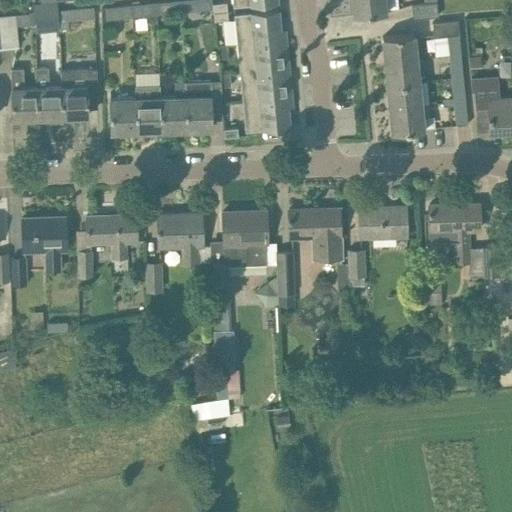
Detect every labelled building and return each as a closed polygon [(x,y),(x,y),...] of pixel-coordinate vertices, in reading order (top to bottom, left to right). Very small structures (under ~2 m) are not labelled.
[(179,0),(156,2),(157,13),(182,11),(180,0),(179,0)] [(212,8),(211,0),(180,0),(182,11),(212,8)] [(386,12),(384,0),(352,0),(354,15),(386,12)] [(414,18),(439,15),(437,0),(424,0),(425,2),(412,3),(414,18)] [(33,3),(34,22),(35,22),(35,32),(59,30),(58,10),(58,1),(33,3)] [(132,5),(133,16),(157,13),(156,2),(132,5)] [(214,20),(228,19),(226,2),(212,3),(214,20)] [(0,48),(19,47),(17,23),(34,22),(33,3),(33,12),(0,15),(0,36),(1,48),(0,48)] [(133,16),(132,5),(100,8),(101,19),(123,17),(132,16),(133,16)] [(58,10),(59,30),(62,30),(61,21),(95,18),(94,6),(84,7),(58,10)] [(234,13),(237,44),(285,39),(284,29),(280,29),(278,10),(252,12),(234,13)] [(132,16),(123,17),(124,33),(133,32),(132,16)] [(460,52),(457,19),(431,22),(435,55),(449,53),(449,54),(460,52)] [(414,33),(382,36),(385,60),(416,57),(414,33)] [(237,44),(240,73),(288,67),(287,58),(282,58),(281,49),(286,49),(285,39),(237,44)] [(220,58),(228,57),(227,44),(219,45),(220,58)] [(440,79),(463,76),(460,52),(449,54),(450,63),(439,64),(440,79)] [(481,55),(469,55),(470,66),(481,65),(481,55)] [(385,60),(387,84),(419,81),(416,57),(385,60)] [(11,67),(12,98),(12,118),(38,117),(36,86),(24,86),(24,67),(11,67)] [(36,86),(38,117),(50,117),(50,122),(61,121),(61,116),(63,116),(62,85),(49,85),(49,67),(37,67),(37,86),(36,86)] [(240,73),(242,101),(291,96),(290,86),(285,87),(284,78),(289,77),(288,67),(240,73)] [(61,69),(62,85),(63,116),(88,115),(87,95),(87,85),(96,85),(96,68),(61,69)] [(222,86),(231,86),(230,73),(221,73),(222,86)] [(463,76),(440,79),(451,78),(453,98),(443,99),(443,102),(465,100),(463,76)] [(489,131),(511,129),(511,93),(499,94),(499,86),(488,87),(487,77),(471,78),(472,90),(474,90),(476,119),(488,119),(489,131)] [(185,81),(186,128),(211,127),(210,95),(212,95),(212,80),(185,81)] [(175,95),(160,95),(161,129),(186,128),(185,81),(175,81),(175,95)] [(387,84),(390,108),(421,105),(419,81),(387,84)] [(135,84),(135,96),(136,130),(161,129),(160,95),(160,84),(135,84)] [(110,97),(110,111),(111,131),(136,130),(135,96),(110,97)] [(291,96),(242,101),(245,130),(263,129),(263,128),(289,126),(287,106),(292,106),(291,96)] [(457,125),(468,124),(465,100),(443,102),(444,106),(454,105),(457,125)] [(392,132),(424,129),(421,105),(390,108),(392,132)] [(238,135),(237,127),(223,128),(224,137),(238,135)] [(429,213),(424,213),(425,242),(427,242),(440,241),(443,245),(454,245),(454,262),(469,262),(470,276),(486,275),(498,275),(497,245),(482,246),(469,247),(469,229),(479,229),(478,201),(429,203),(429,210),(429,213)] [(407,235),(406,204),(359,206),(360,237),(407,235)] [(288,215),(288,220),(289,236),(314,235),(314,256),(343,255),(342,234),(340,234),(339,207),(288,209),(289,215),(288,215)] [(213,261),(214,287),(229,285),(229,270),(229,263),(236,263),(247,262),(261,262),(261,243),(267,242),(266,209),(222,211),(223,243),(225,243),(225,260),(213,261)] [(157,213),(157,233),(158,246),(183,245),(183,261),(211,260),(210,244),(204,244),(203,211),(157,213)] [(126,240),(137,240),(136,213),(86,215),(87,242),(111,241),(111,258),(127,257),(126,240)] [(22,217),(22,237),(23,249),(45,249),(46,269),(60,268),(59,248),(66,248),(65,216),(22,217)] [(349,249),(351,285),(365,284),(364,248),(349,249)] [(78,249),(78,276),(93,276),(93,249),(78,249)] [(277,291),(277,298),(293,298),(291,250),(275,251),(276,276),(277,291)] [(0,253),(0,280),(9,280),(8,253),(0,253)] [(11,257),(12,285),(26,284),(25,257),(11,257)] [(147,262),(148,291),(162,290),(161,261),(147,262)] [(274,276),(255,290),(266,305),(277,304),(277,298),(277,291),(276,276),(274,276)] [(424,281),(424,304),(442,303),(442,281),(424,281)] [(229,314),(229,288),(213,291),(213,308),(215,308),(215,315),(217,315),(217,324),(227,323),(227,314),(229,314)] [(43,319),(31,319),(31,328),(44,328),(43,319)] [(68,320),(48,321),(48,331),(68,330),(68,320)] [(412,334),(401,341),(408,353),(419,346),(412,334)] [(0,349),(0,368),(20,364),(16,346),(0,349)] [(218,398),(228,398),(227,372),(217,373),(218,398)] [(221,414),(195,418),(196,429),(209,428),(208,422),(222,420),(221,414)]
